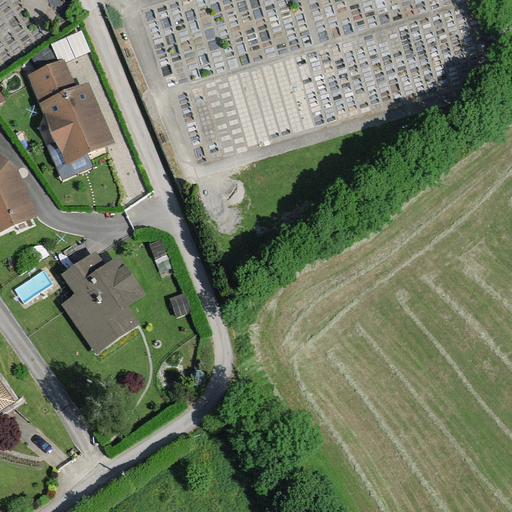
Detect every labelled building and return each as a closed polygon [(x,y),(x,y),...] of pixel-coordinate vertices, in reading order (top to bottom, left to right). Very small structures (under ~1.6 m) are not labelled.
[(66,152),(72,167),(111,150),(89,102),(78,106),(76,100),(63,72),(36,84),(55,127),(52,135),(58,149),(66,152)] [(89,102),(87,96),(76,100),(78,106),(89,102)] [(13,224),(32,216),(15,176),(0,165),(0,235),(15,229),(13,224)] [(96,330),(107,345),(133,327),(123,313),(111,296),(117,292),(108,279),(97,263),(70,282),(83,301),(70,310),(88,336),(96,330)] [(117,292),(111,296),(123,313),(141,301),(121,271),(108,279),(117,292)] [(96,330),(88,336),(98,351),(107,345),(96,330)] [(0,408),(12,400),(0,381),(0,408)]
